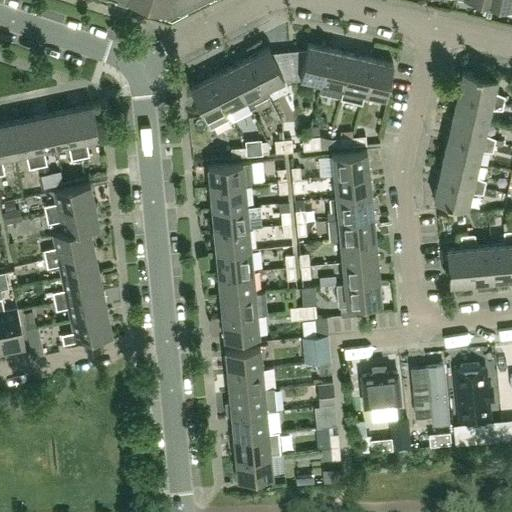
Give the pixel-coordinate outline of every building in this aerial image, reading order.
[(171,13),(186,6),(184,3),(189,0),(140,0),(164,8),(163,11),(171,13)] [(511,9),(511,0),(488,0),(488,4),(511,9)] [(321,82),(329,47),(307,42),(305,51),(289,53),(292,77),(299,77),(321,82)] [(292,77),(289,53),(272,54),(268,46),(248,57),(264,88),(284,78),(292,77)] [(342,86),(350,52),(329,47),(321,82),(319,91),(340,96),(342,86)] [(363,91),(371,57),(350,52),(342,86),(340,96),(361,101),(363,91)] [(264,88),(248,57),(229,66),(245,98),(250,108),(256,106),(254,102),(268,95),(264,88)] [(385,96),(393,62),(371,57),(363,91),(385,96)] [(225,108),(230,116),(232,120),(251,110),(250,108),(245,98),(229,66),(209,76),(225,108)] [(493,91),(496,77),(462,70),(457,91),(503,102),(505,95),(493,91)] [(210,126),(230,116),(225,108),(209,76),(190,86),(210,126)] [(502,108),(503,102),(457,91),(453,112),(487,120),(489,108),(502,108)] [(99,140),(91,103),(70,108),(80,156),(89,154),(86,143),(99,140)] [(80,156),(70,108),(48,112),(56,149),(68,147),(71,158),(80,156)] [(56,149),(48,112),(27,117),(38,165),(47,163),(44,152),(56,149)] [(484,133),(487,120),(453,112),(448,133),(494,144),(495,138),(484,133)] [(38,165),(27,117),(6,121),(14,158),(26,156),(29,167),(38,165)] [(200,119),(188,119),(188,141),(200,141),(200,119)] [(281,121),(282,130),(284,152),(293,151),(290,120),(281,121)] [(14,158),(6,121),(0,122),(0,173),(4,172),(2,161),(14,158)] [(284,152),(282,130),(278,130),(278,139),(274,139),(275,153),(284,152)] [(492,151),(494,144),(448,133),(443,155),(477,162),(480,150),(492,151)] [(366,134),(353,136),(354,145),(366,144),(366,134)] [(311,149),(321,148),(319,135),(310,136),(311,149)] [(311,149),(310,136),(302,137),(303,150),(311,149)] [(354,145),(353,136),(340,137),(341,146),(354,145)] [(260,138),(245,140),(246,154),(262,153),(260,138)] [(245,155),(244,146),(230,147),(231,156),(245,155)] [(369,171),(366,149),(331,152),(333,174),(369,171)] [(474,175),(477,162),(443,155),(438,176),(484,186),(485,179),(474,175)] [(252,182),(250,160),(207,164),(209,186),(244,183),(252,182)] [(291,166),(292,179),(301,178),(300,165),(291,166)] [(276,167),(277,180),(287,179),(285,167),(276,167)] [(371,193),(369,171),(333,174),(335,196),(371,193)] [(482,193),(484,186),(438,176),(433,197),(467,205),(470,192),(482,193)] [(303,191),(301,178),(292,179),(293,192),(303,191)] [(288,192),(287,179),(277,180),(279,193),(288,192)] [(94,203),(90,181),(53,189),(56,202),(44,204),(46,213),(94,203)] [(246,205),(244,183),(209,186),(211,208),(246,205)] [(371,193),(335,196),(329,196),(330,210),(327,210),(328,218),(338,217),(373,214),(371,193)] [(13,198),(3,200),(5,210),(15,208),(13,198)] [(295,209),(296,222),(306,221),(303,199),(294,200),(295,209)] [(99,224),(94,203),(46,213),(48,222),(59,220),(62,231),(52,233),(52,234),(99,224)] [(248,226),(246,205),(211,208),(213,229),(248,226)] [(20,208),(2,211),(4,223),(22,219),(20,208)] [(281,211),(282,223),(291,223),(290,210),(281,211)] [(338,217),(328,218),(330,240),(340,239),(375,236),(373,214),(338,217)] [(307,234),(306,221),(296,222),(297,235),(307,234)] [(292,236),(291,223),(282,223),(282,236),(292,236)] [(94,247),(89,227),(99,225),(99,224),(52,234),(55,246),(43,249),(45,258),(94,247)] [(251,248),(248,226),(213,229),(215,251),(251,248)] [(511,276),(511,248),(510,229),(503,230),(503,242),(490,244),(493,278),(511,276)] [(493,278),(490,244),(477,245),(474,233),(467,234),(472,280),(493,278)] [(472,280),(467,234),(460,234),(460,247),(446,248),(449,282),(472,280)] [(377,257),(375,236),(340,239),(342,260),(377,257)] [(98,268),(94,247),(45,258),(47,267),(59,264),(61,276),(98,268)] [(253,269),(251,248),(215,251),(218,272),(253,269)] [(299,252),(300,265),(310,264),(308,251),(299,252)] [(295,265),(294,252),(284,253),(285,266),(295,265)] [(379,279),(377,257),(342,260),(344,282),(379,279)] [(311,277),(310,264),(300,265),(301,278),(311,277)] [(296,278),(295,265),(285,266),(287,279),(296,278)] [(103,290),(98,268),(61,276),(64,288),(52,291),(54,300),(103,290)] [(255,291),(253,269),(218,272),(220,294),(255,291)] [(5,271),(0,272),(0,297),(1,297),(3,297),(1,289),(9,287),(5,271)] [(381,301),(379,279),(344,282),(336,282),(338,304),(346,304),(381,301)] [(107,311),(103,290),(54,300),(56,309),(68,306),(70,318),(107,311)] [(263,290),(255,291),(220,294),(222,315),(257,312),(265,311),(263,290)] [(24,343),(17,306),(4,309),(1,297),(0,297),(0,334),(3,347),(24,343)] [(315,303),(306,304),(308,318),(315,317),(317,316),(315,303)] [(308,318),(306,304),(298,305),(299,318),(308,318)] [(299,318),(298,305),(289,306),(291,319),(299,318)] [(33,309),(24,311),(27,327),(36,325),(33,309)] [(112,332),(107,311),(70,318),(73,331),(61,333),(63,343),(112,332)] [(259,334),(257,312),(222,315),(224,338),(259,334)] [(326,315),(317,316),(315,317),(316,334),(328,333),(326,315)] [(26,329),(32,355),(44,353),(38,326),(26,329)] [(328,333),(316,334),(302,335),(304,349),(316,348),(318,360),(331,359),(328,333)] [(262,366),(260,344),(225,348),(227,370),(262,366)] [(332,372),(331,359),(318,360),(319,373),(332,372)] [(484,366),(480,367),(477,362),(461,364),(458,369),(454,369),(459,419),(489,416),(484,366)] [(442,365),(411,368),(416,419),(431,417),(432,427),(448,426),(442,365)] [(264,388),(262,366),(227,370),(229,391),(264,388)] [(372,371),(360,373),(364,405),(400,401),(396,369),(384,370),(384,369),(372,370),(372,371)] [(332,380),(315,382),(318,404),(324,403),(334,402),(332,380)] [(274,387),(264,388),(229,391),(230,400),(224,400),(226,413),(231,413),(266,410),(276,409),(274,387)] [(336,415),(334,402),(324,403),(326,416),(336,415)] [(268,431),(266,410),(231,413),(233,434),(268,431)] [(270,453),(268,431),(233,434),(235,456),(270,453)] [(449,431),(428,432),(429,444),(450,442),(449,431)] [(339,446),(337,432),(328,433),(329,447),(339,446)] [(369,438),(371,450),(392,448),(391,436),(369,438)] [(339,446),(329,447),(320,447),(320,459),(340,458),(339,446)] [(272,475),(270,453),(235,456),(237,478),(272,475)] [(312,475),(296,476),(296,484),(312,483),(312,475)]
